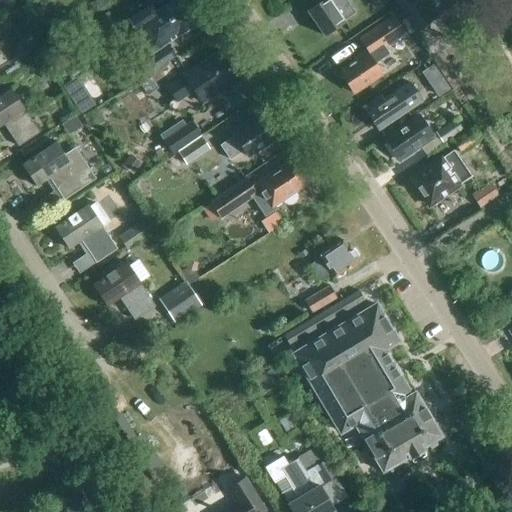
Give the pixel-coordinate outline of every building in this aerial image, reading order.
[(182,0),(166,0),(155,8),(153,4),(147,3),(128,17),(138,32),(139,31),(152,49),(165,40),(166,42),(191,25),(182,11),(188,8),(182,0)] [(323,0),(307,12),(323,36),(344,22),(343,21),(355,13),(346,0),(323,0)] [(391,0),(413,32),(436,17),(425,0),(391,0)] [(354,61),(338,72),(353,94),(381,75),(374,65),(389,55),(384,47),(404,34),(393,17),(358,40),(364,51),(353,58),(354,61)] [(147,57),(145,55),(138,59),(149,74),(176,56),(167,43),(147,57)] [(238,78),(220,52),(167,87),(176,101),(192,90),(201,103),(238,78)] [(437,97),(449,89),(439,75),(428,83),(437,97)] [(378,130),(421,101),(420,101),(422,100),(410,82),(384,100),(381,94),(362,107),(378,130)] [(9,89),(0,94),(0,126),(3,124),(18,147),(39,133),(9,89)] [(154,117),(160,128),(171,123),(165,111),(154,117)] [(277,137),(261,113),(232,133),(233,136),(220,145),(229,159),(243,150),(247,157),(277,137)] [(420,115),(410,121),(384,139),(399,162),(419,149),(418,147),(435,136),(420,115)] [(454,119),(435,133),(442,144),(462,130),(454,119)] [(173,153),(199,136),(189,120),(163,137),(173,153)] [(460,152),(474,143),(468,133),(453,142),(460,152)] [(177,152),(185,165),(209,149),(200,136),(177,152)] [(22,165),(24,168),(21,170),(21,175),(24,179),(26,182),(31,185),(34,183),(36,186),(48,178),(63,200),(95,179),(74,148),(63,155),(55,142),(22,165)] [(441,160),(440,159),(411,179),(429,205),(458,186),(458,185),(470,177),(453,152),(441,160)] [(134,175),(142,163),(131,154),(122,166),(134,175)] [(292,159),(256,184),(258,188),(253,191),(245,179),(210,202),(220,218),(252,197),(264,215),(274,209),(272,206),(282,200),(284,203),(288,205),(291,204),(295,202),(296,199),(296,195),(294,191),(308,182),(292,159)] [(479,207),(497,196),(489,185),(472,196),(479,207)] [(87,205),(54,227),(68,249),(77,243),(85,254),(92,265),(95,262),(96,263),(117,249),(102,227),(109,222),(96,202),(88,207),(87,205)] [(259,222),(267,233),(282,223),(274,212),(259,222)] [(118,237),(125,248),(152,230),(145,219),(118,237)] [(338,279),(344,274),(345,270),(358,261),(357,259),(358,255),(354,249),(350,249),(349,246),(347,247),(341,240),(318,255),(320,258),(308,266),(319,282),(331,274),(333,278),(334,277),(338,279)] [(198,265),(210,270),(215,259),(203,254),(198,265)] [(134,321),(156,306),(126,262),(92,285),(108,308),(119,300),(134,321)] [(197,277),(194,271),(184,268),(179,272),(186,282),(187,284),(197,277)] [(174,324),(201,307),(187,284),(186,282),(158,300),(174,324)] [(312,314),(336,300),(329,288),(305,302),(312,314)] [(290,346),(363,303),(358,295),(285,338),(290,346)] [(377,305),(294,354),(341,434),(351,428),(379,474),(407,457),(408,459),(424,450),(423,448),(441,437),(415,392),(410,394),(383,350),(398,341),(377,305)] [(247,386),(254,396),(278,379),(271,369),(247,386)] [(209,423),(222,418),(212,394),(199,399),(209,423)] [(297,457),(298,458),(287,465),(282,456),(264,467),(274,483),(275,482),(288,504),(287,504),(291,511),(331,511),(333,511),(330,506),(347,497),(335,477),(336,477),(317,445),(297,457)] [(262,511),(264,511),(244,478),(228,488),(238,505),(226,511),(262,511)] [(106,511),(95,494),(71,509),(72,511),(106,511)]
